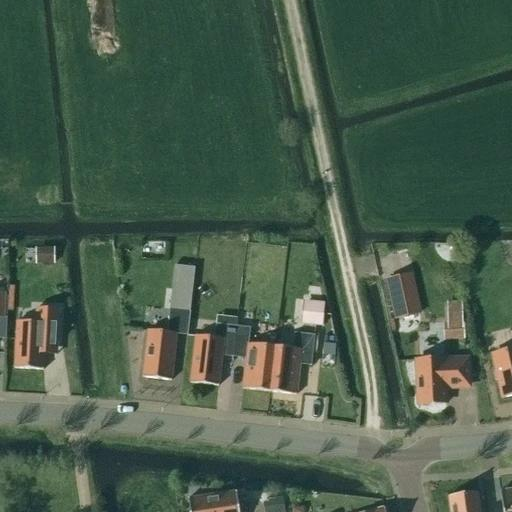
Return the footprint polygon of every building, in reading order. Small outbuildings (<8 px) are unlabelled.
[(54,249),(42,249),(42,265),(54,265),(54,249)] [(174,267),(169,311),(189,313),(194,269),(174,267)] [(396,320),(419,315),(410,276),(387,281),(396,320)] [(306,304),(304,323),(322,325),(324,306),(306,304)] [(17,323),(14,370),(43,371),(44,355),(57,356),(59,311),(45,310),(36,310),(36,324),(17,323)] [(167,334),(148,332),(143,379),(171,382),(176,335),(177,321),(168,320),(167,334)] [(446,323),(443,323),(443,341),(463,340),(463,323),(461,323),(446,323)] [(214,340),(195,338),(190,384),(218,387),(222,357),(233,358),(236,328),(215,325),(214,340)] [(269,393),(274,348),(248,345),(250,329),(236,328),(233,358),(246,360),(243,390),(269,393)] [(274,348),(269,393),(296,396),(299,366),(311,367),(314,337),(294,334),(292,350),(274,348)] [(493,376),(494,381),(496,382),(499,381),(503,399),(511,397),(511,351),(493,355),(497,373),(495,373),(493,376)] [(418,405),(446,405),(445,389),(469,388),(468,361),(445,362),(444,360),(417,361),(418,405)] [(511,511),(511,490),(500,493),(502,511),(511,511)] [(189,511),(238,511),(236,493),(188,500),(189,511)] [(479,511),(477,493),(448,497),(449,511),(479,511)] [(283,511),(282,499),(266,502),(267,511),(283,511)]
